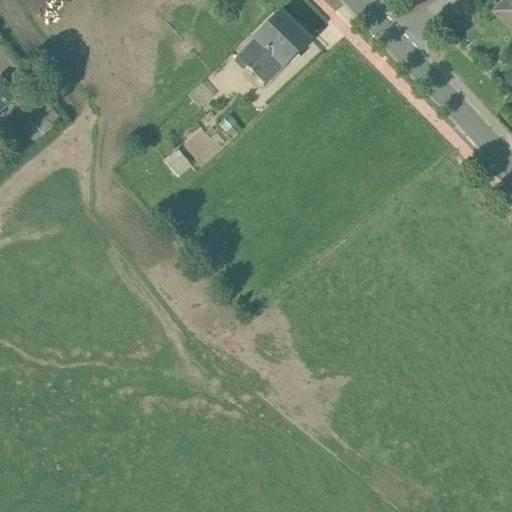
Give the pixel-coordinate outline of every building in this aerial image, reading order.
[(511,0),(509,0),(497,13),(511,27),(511,0)] [(281,13),(255,39),(284,67),(310,41),(281,13)] [(284,67),(255,39),(237,57),(266,85),(284,67)] [(238,78),(223,61),(211,73),(226,89),(238,78)] [(0,111),(17,95),(0,77),(0,111)] [(61,119),(46,103),(38,111),(52,127),(61,119)] [(176,150),(163,159),(171,171),(185,162),(176,150)]
